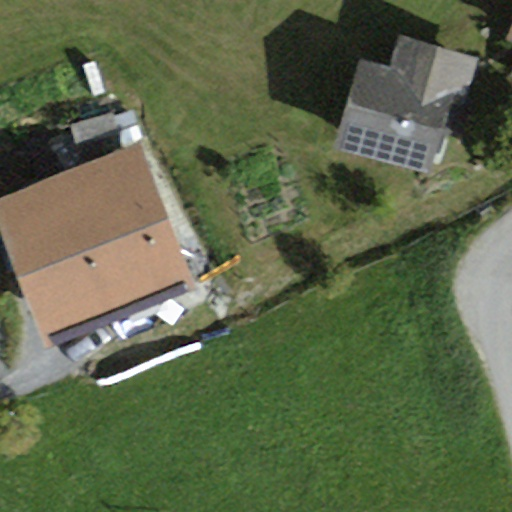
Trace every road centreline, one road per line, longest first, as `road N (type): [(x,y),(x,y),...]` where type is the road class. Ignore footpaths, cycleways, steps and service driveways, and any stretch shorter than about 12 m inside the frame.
road 1 (track): [(511,172),(234,321),(76,381),(45,372),(0,391)]
road 2 (unclassified): [(511,246),(494,297),(511,385)]
